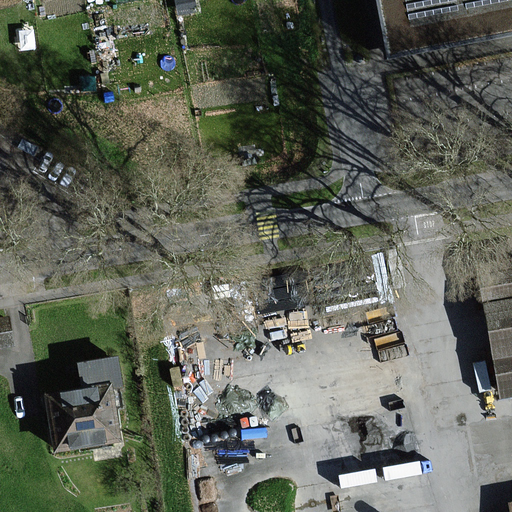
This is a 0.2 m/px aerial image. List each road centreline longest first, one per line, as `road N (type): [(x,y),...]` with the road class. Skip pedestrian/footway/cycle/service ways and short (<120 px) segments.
road 1 (tertiary): [(0,270),(369,209)]
road 2 (residential): [(413,201),(450,511)]
road 3 (residential): [(369,209),(322,0)]
